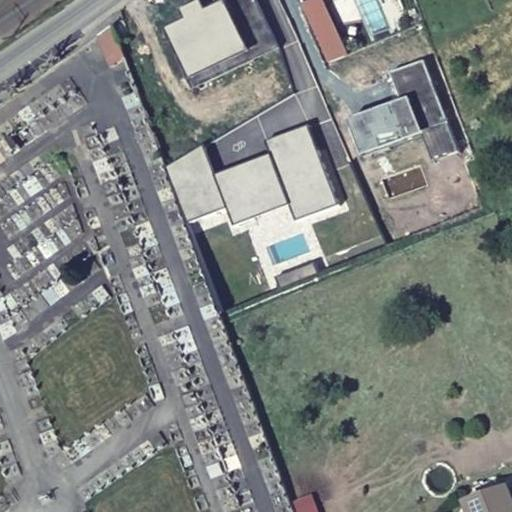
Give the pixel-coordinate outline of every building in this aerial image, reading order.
[(187,14),(167,23),(193,76),(275,40),(256,0),(216,0),(204,6),(201,0),(190,0),(183,4),(187,14)] [(348,57),(323,0),(319,0),(304,7),(318,34),(331,65),(348,57)] [(454,141),(426,64),(396,75),(407,107),(354,127),(366,159),(392,150),(390,145),(426,132),(432,149),(454,141)] [(278,167),(320,152),(311,127),(268,143),(274,156),(278,167)] [(432,149),(426,132),(390,145),(392,150),(424,138),(434,164),(459,155),(454,141),(432,149)] [(219,177),(207,147),(167,171),(187,225),(229,210),(235,227),(255,220),(250,205),(286,192),(291,206),(297,222),(340,206),(320,152),(278,167),(274,156),(219,177)] [(291,206),(286,192),(250,205),(255,220),(291,206)] [(511,511),(511,497),(507,484),(467,499),(471,511),(511,511)]
